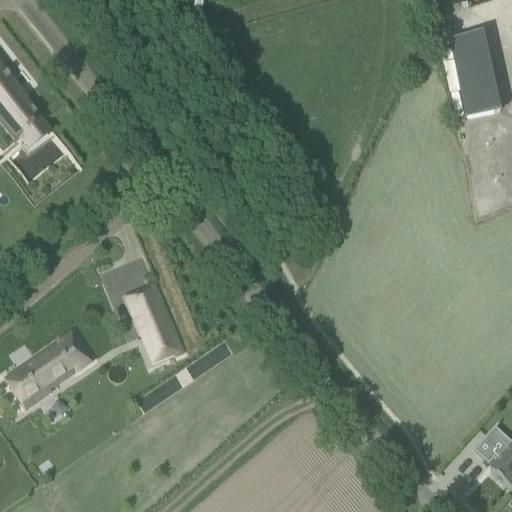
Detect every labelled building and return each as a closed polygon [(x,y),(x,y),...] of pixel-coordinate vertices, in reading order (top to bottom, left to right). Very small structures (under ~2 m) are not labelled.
[(449,43),(465,123),(503,113),(485,36),(449,43)] [(0,125),(15,145),(27,160),(51,141),(46,135),(21,104),(13,94),(16,92),(15,91),(10,84),(9,83),(0,71),(0,125)] [(163,305),(131,318),(146,353),(177,340),(163,305)] [(20,370),(2,382),(3,383),(8,390),(22,411),(24,413),(42,401),(40,399),(45,396),(91,364),(74,338),(72,335),(20,370)] [(511,445),(495,430),(473,453),(489,467),(494,462),(498,466),(490,474),(511,494),(511,493),(511,445)]
